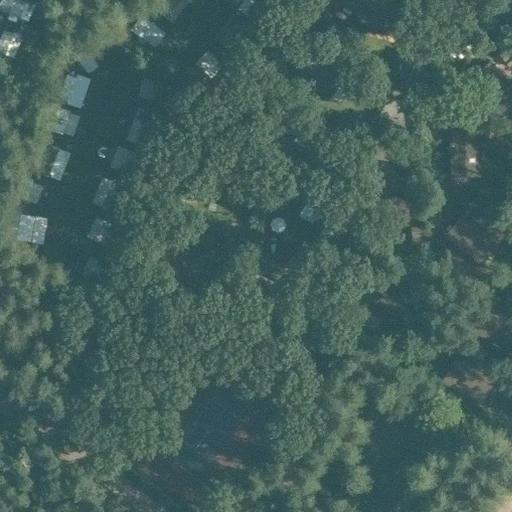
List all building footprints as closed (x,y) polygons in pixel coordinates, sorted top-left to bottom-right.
[(150,0),(147,7),(174,23),(187,0),(150,0)] [(329,3),(317,17),(326,25),(338,10),(329,3)] [(120,17),(113,25),(119,30),(126,22),(120,17)] [(131,17),(124,35),(142,42),(149,23),(131,17)] [(0,52),(7,56),(15,36),(0,29),(0,52)] [(325,33),(318,42),(333,54),(340,44),(325,33)] [(74,42),(63,70),(89,80),(93,71),(99,73),(106,55),(74,42)] [(511,55),(507,50),(500,57),(509,68),(511,65),(511,55)] [(511,87),(491,63),(489,64),(470,81),(499,116),(511,104),(511,87)] [(62,72),(56,87),(84,97),(89,82),(62,72)] [(73,138),(82,115),(50,102),(40,126),(73,138)] [(449,131),(450,176),(480,175),(479,130),(449,131)] [(486,131),(482,140),(496,145),(500,136),(486,131)] [(62,179),(71,150),(32,139),(24,168),(62,179)] [(251,156),(247,174),(258,176),(261,158),(251,156)] [(21,176),(15,194),(43,203),(49,186),(21,176)] [(266,192),(257,208),(267,213),(276,197),(266,192)] [(11,210),(9,239),(18,240),(21,211),(11,210)] [(461,212),(442,237),(480,264),(500,240),(486,229),(485,231),(461,212)] [(23,213),(18,239),(45,243),(50,217),(23,213)] [(421,227),(412,228),(413,245),(422,245),(421,227)] [(220,262),(214,279),(225,282),(230,265),(220,262)] [(481,284),(477,294),(491,300),(495,291),(481,284)] [(465,298),(453,324),(495,344),(506,317),(465,298)] [(478,348),(474,357),(490,365),(494,356),(478,348)] [(496,378),(454,357),(440,383),(481,404),(496,378)] [(396,394),(365,395),(365,440),(396,440),(396,394)] [(430,444),(415,446),(416,459),(431,458),(430,444)] [(381,511),(409,488),(416,481),(407,470),(399,477),(372,501),(381,511)]
